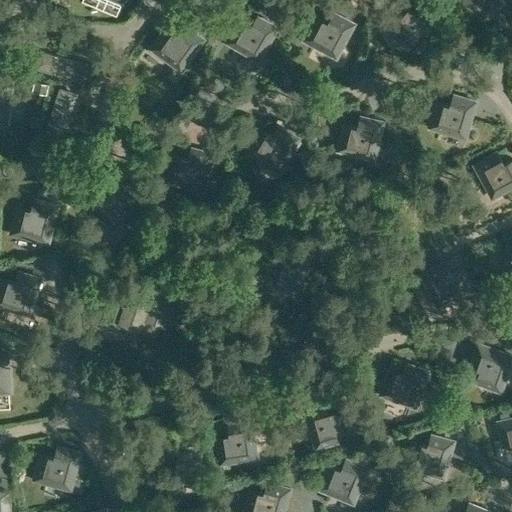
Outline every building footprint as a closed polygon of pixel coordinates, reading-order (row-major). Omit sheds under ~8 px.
[(486,10),(488,0),(464,0),(463,4),(486,10)] [(414,50),(441,18),(421,1),(412,11),(401,2),(383,23),(414,50)] [(337,59),(357,22),(333,9),(327,21),(314,14),(300,40),(337,59)] [(259,63),(280,27),(257,14),(251,24),(237,16),(223,42),(259,63)] [(181,73),(206,38),(185,23),(178,33),(165,24),(147,48),(181,73)] [(39,50),(34,67),(83,82),(88,65),(39,50)] [(0,124),(10,125),(14,83),(0,81),(0,124)] [(59,86),(46,127),(66,133),(78,92),(59,86)] [(426,128),(466,140),(478,98),(453,91),(449,104),(434,100),(426,128)] [(376,161),(386,120),(360,113),(356,126),(342,123),(335,151),(376,161)] [(279,172),(302,137),(279,122),(271,134),(259,126),(244,150),(279,172)] [(205,192),(217,152),(191,144),(188,157),(173,153),(165,181),(205,192)] [(471,163),(492,199),(511,187),(511,157),(504,162),(497,149),(471,163)] [(113,231),(141,199),(122,181),(113,191),(101,181),(82,203),(113,231)] [(11,232),(47,242),(57,205),(35,199),(32,212),(18,208),(11,232)] [(511,275),(511,245),(505,243),(496,271),(511,275)] [(285,251),(275,286),(299,293),(309,260),(285,251)] [(418,273),(438,309),(475,289),(462,265),(450,271),(444,259),(418,273)] [(0,281),(0,282),(0,307),(27,316),(39,281),(17,274),(14,285),(0,281)] [(154,284),(150,295),(144,322),(165,329),(178,292),(154,284)] [(144,322),(150,295),(129,287),(115,324),(140,333),(144,322)] [(502,393),(511,365),(511,352),(476,339),(467,364),(480,369),(475,383),(502,393)] [(0,391),(9,391),(7,353),(0,353),(0,391)] [(417,408),(431,369),(407,360),(402,373),(388,368),(379,394),(417,408)] [(303,409),(314,450),(339,443),(336,430),(351,426),(343,398),(303,409)] [(260,458),(253,417),(227,421),(229,434),(214,436),(219,464),(260,458)] [(511,418),(499,421),(504,443),(511,440),(511,418)] [(445,478),(456,439),(431,432),(428,444),(413,440),(405,467),(445,478)] [(71,491),(83,450),(58,443),(54,456),(39,452),(31,479),(71,491)] [(203,453),(176,449),(170,488),(196,491),(203,453)] [(355,504),(370,466),(345,456),(341,467),(327,462),(316,488),(355,504)] [(285,511),(292,487),(267,479),(263,492),(249,488),(242,511),(285,511)] [(10,511),(10,492),(0,491),(0,511),(10,511)] [(491,511),(493,510),(469,500),(464,511),(450,506),(448,511),(491,511)]
